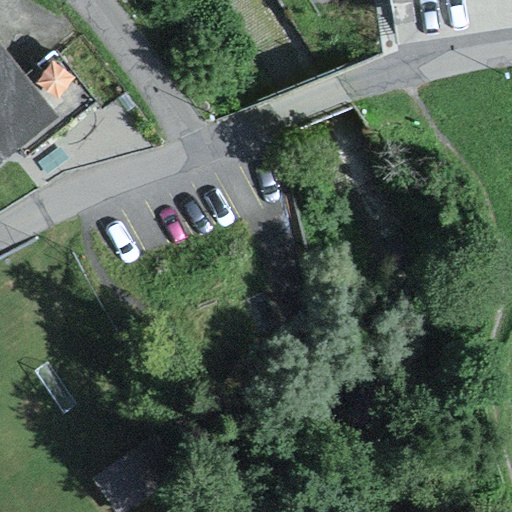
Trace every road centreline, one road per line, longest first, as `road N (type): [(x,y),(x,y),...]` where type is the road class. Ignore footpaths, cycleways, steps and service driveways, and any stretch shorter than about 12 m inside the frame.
road 1 (residential): [(511,46),(338,88),(204,147)]
road 2 (residential): [(204,147),(0,237)]
road 3 (residential): [(100,0),(204,147)]
